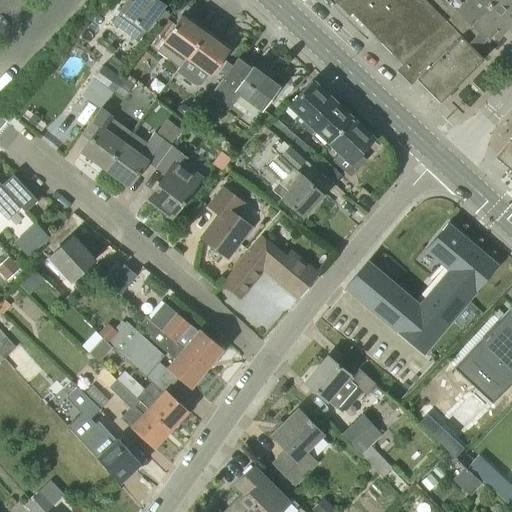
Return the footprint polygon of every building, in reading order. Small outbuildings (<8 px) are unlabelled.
[(165,5),(158,0),(133,0),(133,2),(130,0),(127,0),(111,23),(137,42),(165,5)] [(444,21),(424,0),(337,0),(335,2),(348,16),(351,13),(401,64),(444,21)] [(477,32),(447,2),(445,0),(424,0),(444,21),(459,36),(466,43),(477,32)] [(511,0),(448,0),(447,2),(477,32),(485,40),(486,40),(498,28),(489,20),(503,6),(511,14),(511,13),(511,0)] [(181,16),(163,41),(164,42),(158,50),(181,67),(206,32),(192,21),(190,23),(181,16)] [(401,64),(416,79),(459,36),(444,21),(401,64)] [(219,41),(218,41),(206,32),(181,67),(177,72),(195,85),(200,85),(203,83),(209,76),(227,51),(218,44),(219,41)] [(485,40),(477,32),(466,43),(474,51),(485,40)] [(459,36),(416,79),(439,103),(483,59),(474,51),(466,43),(459,36)] [(222,103),(229,109),(240,94),(261,110),(278,88),(237,58),(231,67),(224,76),(220,82),(211,95),(222,103)] [(219,73),(224,76),(231,67),(226,64),(219,73)] [(95,77),(115,90),(122,80),(103,66),(95,77)] [(122,80),(115,90),(125,96),(134,83),(125,76),(122,80)] [(294,120),(304,128),(331,100),(323,92),(321,89),(318,85),(314,84),(311,81),(288,106),(298,115),(294,120)] [(331,100),(304,128),(311,135),(314,131),(327,143),(351,118),(348,115),(346,112),(343,109),(339,108),(331,100)] [(190,120),(192,117),(192,112),(183,106),(178,106),(176,110),(176,114),(185,121),(190,120)] [(113,116),(101,108),(82,134),(90,140),(81,151),(105,169),(132,133),(112,118),(113,116)] [(264,125),(288,146),(296,137),(272,116),(264,125)] [(350,177),(366,160),(360,154),(373,140),(365,132),(363,128),(360,125),(356,124),(351,118),(327,143),(338,154),(332,160),(350,177)] [(156,169),(166,155),(173,146),(170,145),(155,134),(154,133),(146,143),(132,133),(105,169),(128,186),(146,161),(156,169)] [(308,147),(296,137),(288,146),(310,165),(318,156),(308,146),(308,147)] [(497,156),(495,158),(499,161),(508,150),(511,153),(511,167),(509,170),(511,172),(511,145),(508,143),(497,156)] [(173,146),(166,155),(156,169),(164,176),(147,198),(171,217),(179,205),(180,206),(201,179),(183,165),(189,159),(173,146)] [(288,148),(279,157),(268,169),(281,181),(272,191),(302,217),(312,206),(312,207),(320,198),(322,195),(296,172),(304,163),(288,148)] [(511,153),(508,150),(499,161),(509,170),(511,167),(511,153)] [(332,184),(340,175),(328,164),(320,173),(332,184)] [(0,213),(7,221),(21,208),(25,212),(37,201),(13,174),(1,185),(0,184),(0,213)] [(218,215),(200,239),(227,259),(251,226),(236,214),(245,203),(223,187),(207,207),(218,215)] [(47,238),(33,223),(27,228),(41,243),(47,238)] [(343,289),(420,358),(496,274),(447,229),(424,255),(468,295),(462,302),(445,287),(419,317),(363,264),(343,289)] [(49,258),(69,282),(84,269),(94,260),(72,236),(49,258)] [(265,269),(299,297),(299,298),(317,277),(288,252),(282,259),(260,241),(222,283),(239,298),(265,269)] [(19,268),(8,256),(0,263),(0,273),(6,280),(19,268)] [(121,294),(137,275),(124,264),(108,282),(121,294)] [(32,282),(26,276),(20,284),(26,289),(32,282)] [(4,299),(0,303),(0,312),(2,314),(10,305),(4,299)] [(149,321),(205,367),(221,348),(199,330),(198,332),(164,304),(149,321)] [(465,355),(466,356),(502,390),(503,391),(511,381),(511,308),(510,307),(465,355)] [(149,337),(175,359),(167,369),(159,362),(164,356),(126,321),(107,342),(112,347),(126,360),(161,391),(163,389),(167,392),(178,379),(188,387),(205,367),(149,321),(145,318),(139,326),(143,329),(150,336),(149,337)] [(111,334),(111,329),(106,324),(98,332),(106,339),(111,334)] [(0,355),(3,358),(15,348),(0,330),(0,355)] [(98,362),(112,347),(107,342),(102,338),(88,353),(98,362)] [(327,357),(305,382),(334,410),(354,388),(364,397),(374,385),(359,371),(351,380),(349,377),(350,376),(328,355),(327,357)] [(170,428),(118,380),(105,368),(97,377),(129,408),(120,418),(132,428),(131,429),(152,448),(170,428)] [(186,410),(167,392),(163,389),(161,391),(152,401),(145,395),(147,393),(124,372),(118,380),(170,428),(186,410)] [(76,387),(66,396),(87,420),(99,409),(76,387)] [(322,435),(310,423),(311,422),(308,419),(307,420),(297,410),(271,436),(286,451),(273,463),(294,484),(316,463),(304,451),(322,435)] [(382,435),(363,414),(340,435),(381,478),(392,468),(370,445),(382,435)] [(430,434),(439,425),(427,414),(418,423),(430,434)] [(139,463),(118,440),(105,426),(84,446),(97,460),(118,483),(139,463)] [(456,441),(448,450),(456,457),(464,448),(456,441)] [(482,481),(493,469),(478,455),(467,467),(482,481)] [(235,484),(245,494),(226,511),(220,511),(219,510),(217,511),(280,511),(290,503),(253,466),(235,484)] [(470,496),(481,484),(464,467),(452,480),(470,496)] [(24,504),(31,511),(45,511),(53,504),(40,490),(24,504)] [(337,511),(323,497),(311,510),(312,511),(337,511)]
